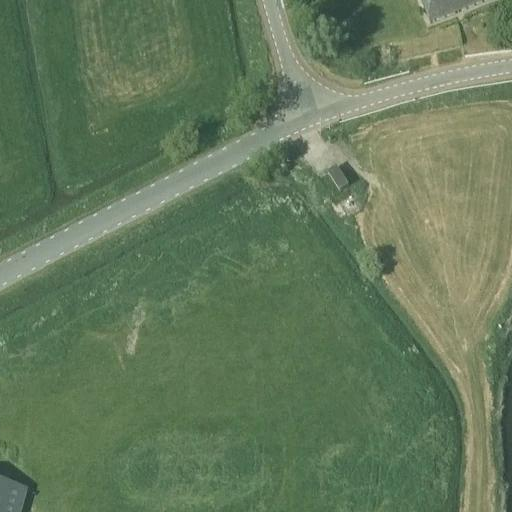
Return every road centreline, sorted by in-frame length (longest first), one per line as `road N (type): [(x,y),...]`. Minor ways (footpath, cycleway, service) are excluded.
road 1 (tertiary): [(0,276),(308,118)]
road 2 (tertiary): [(308,118),(511,66)]
road 3 (tertiary): [(308,118),(270,0)]
